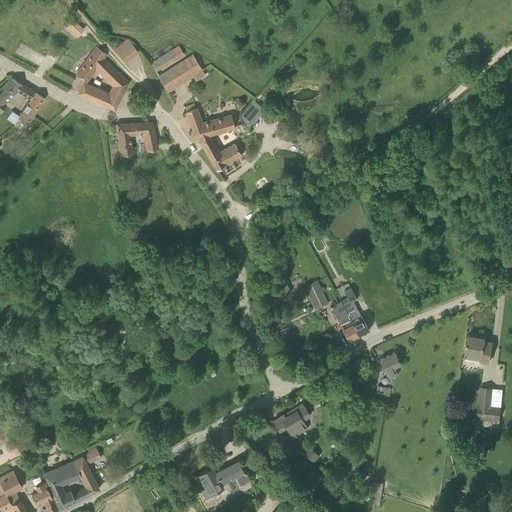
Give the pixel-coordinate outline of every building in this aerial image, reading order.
[(74,19),(67,26),(76,34),(82,27),(74,19)] [(128,39),(115,48),(124,61),(137,52),(128,39)] [(184,55),(178,46),(150,63),(156,73),(184,55)] [(99,101),(105,104),(106,103),(114,108),(127,82),(113,68),(102,58),(106,53),(97,47),(77,73),(80,75),(73,90),(84,95),(99,101)] [(193,55),(174,66),(183,81),(192,75),(196,81),(206,75),(202,69),(193,55)] [(167,91),(183,81),(174,66),(158,76),(167,91)] [(22,84),(21,83),(12,77),(0,89),(0,110),(5,105),(6,103),(5,103),(17,91),(25,96),(29,99),(31,97),(34,92),(30,89),(29,88),(22,84)] [(44,97),(36,92),(20,116),(18,118),(26,123),(44,97)] [(250,126),(264,109),(253,100),(241,114),(245,121),(250,126)] [(195,138),(197,137),(200,142),(214,135),(213,132),(234,126),(231,115),(201,123),(194,103),(185,107),(195,138)] [(14,124),(18,118),(20,116),(12,110),(6,118),(14,124)] [(152,122),(117,124),(122,154),(132,152),(129,134),(145,132),(148,149),(158,147),(152,122)] [(204,148),(216,169),(225,164),(225,163),(241,154),(235,143),(218,153),(213,143),(204,148)] [(304,287),(315,309),(328,303),(317,281),(304,287)] [(340,299),(340,300),(346,311),(359,335),(369,330),(363,317),(362,318),(356,306),(353,301),(356,299),(350,289),(343,292),(346,297),(340,299)] [(346,311),(340,300),(336,302),(333,301),(332,304),(330,304),(330,305),(330,306),(330,307),(331,307),(330,311),(333,312),(341,327),(341,326),(349,340),(359,335),(346,311)] [(480,360),(489,362),(492,344),(484,343),(485,337),(484,337),(484,338),(469,335),(469,334),(468,334),(465,354),(481,357),(480,360)] [(400,363),(395,352),(379,359),(385,371),(386,370),(390,377),(396,374),(392,367),(400,363)] [(391,389),(376,386),(373,401),(387,404),(391,389)] [(477,426),(498,428),(502,390),(480,388),(477,426)] [(283,414),(273,420),(279,429),(286,425),(293,436),(307,428),(302,419),(309,415),(302,403),(288,412),(290,414),(285,417),(283,414)] [(345,453),(348,448),(340,442),(336,447),(345,453)] [(319,455),(306,446),(301,453),(313,462),(319,455)] [(91,452),(73,460),(80,475),(87,486),(80,489),(84,496),(99,488),(86,464),(101,456),(97,450),(92,452),(91,452)] [(36,459),(39,466),(47,463),(44,457),(43,457),(42,453),(37,454),(39,458),(36,459)] [(80,475),(73,460),(44,473),(60,509),(75,501),(70,491),(64,494),(60,485),(60,483),(80,475)] [(196,476),(202,489),(206,487),(210,495),(223,487),(221,484),(243,472),(237,461),(215,473),(212,467),(196,476)] [(21,485),(14,474),(0,481),(0,482),(6,493),(7,494),(12,491),(21,485)] [(41,510),(42,511),(54,511),(58,510),(47,485),(45,481),(34,486),(36,491),(31,493),(37,504),(40,502),(41,504),(43,504),(45,508),(41,510)] [(373,481),(370,504),(379,506),(382,483),(373,481)] [(27,511),(20,500),(17,501),(12,491),(7,494),(6,493),(0,496),(0,509),(5,507),(8,511),(12,509),(14,511),(27,511)]
